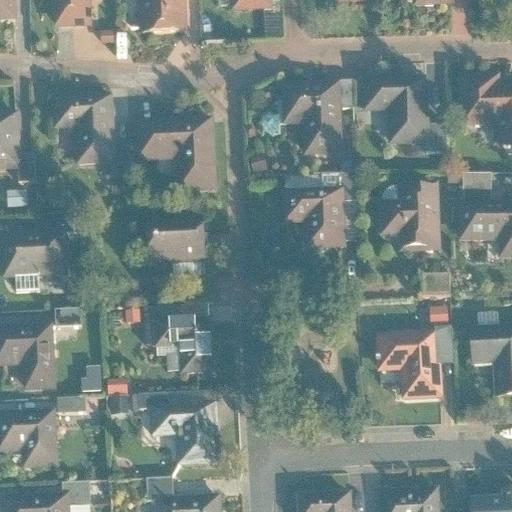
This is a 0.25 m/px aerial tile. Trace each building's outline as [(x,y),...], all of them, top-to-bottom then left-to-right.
[(14,0),(0,0),(0,27),(15,27),(14,0)] [(72,36),(70,0),(39,0),(40,5),(53,5),(54,37),(72,36)] [(70,0),(72,36),(92,36),(91,4),(103,3),(102,0),(70,0)] [(185,2),(185,0),(138,0),(140,42),(187,40),(185,2)] [(273,18),(272,0),(231,0),(232,20),(273,18)] [(371,0),(336,0),(337,12),(372,11),(371,0)] [(453,0),(399,0),(400,11),(414,11),(414,15),(454,15),(453,0)] [(503,76),(461,76),(462,128),(495,128),(496,147),(511,146),(511,84),(503,85),(503,76)] [(430,126),(429,78),(365,80),(367,113),(389,112),(390,146),(426,146),(431,146),(430,126)] [(341,82),(282,84),(284,125),(303,125),(305,158),(344,156),(342,110),(341,82)] [(354,82),(341,82),(342,110),(355,110),(354,82)] [(113,96),(52,99),(54,131),(75,130),(76,167),(111,165),(117,165),(116,147),(113,96)] [(19,113),(0,113),(0,171),(19,171),(21,171),(20,156),(19,113)] [(215,118),(134,122),(136,164),(175,162),(177,195),(219,193),(215,118)] [(448,126),(430,126),(431,146),(426,146),(426,153),(448,153),(448,126)] [(130,146),(116,147),(117,165),(111,165),(111,179),(132,178),(130,146)] [(34,155),(20,156),(21,171),(19,171),(20,184),(35,184),(34,155)] [(466,176),(466,202),(494,202),(493,176),(466,176)] [(443,253),(440,184),(399,186),(401,254),(443,253)] [(345,190),(283,191),(284,252),(347,250),(345,190)] [(13,194),(14,210),(33,209),(32,193),(13,194)] [(466,202),(462,202),(462,243),(501,244),(502,260),(511,260),(511,201),(494,202),(466,202)] [(42,216),(42,232),(67,231),(67,237),(74,236),(73,215),(42,216)] [(204,216),(150,219),(152,266),(206,264),(204,216)] [(42,232),(1,234),(3,281),(69,278),(67,237),(67,231),(42,232)] [(451,275),(424,276),(424,300),(451,300),(451,275)] [(213,277),(186,278),(188,307),(215,305),(213,277)] [(155,308),(156,322),(183,321),(182,308),(155,308)] [(452,309),(434,310),(435,327),(453,326),(452,309)] [(81,311),(56,313),(57,330),(82,328),(81,311)] [(156,322),(154,322),(155,350),(180,349),(181,377),(214,376),(212,320),(183,321),(156,322)] [(57,391),(53,325),(0,327),(0,369),(22,368),(24,393),(57,391)] [(511,326),(474,328),(475,367),(494,366),(496,400),(511,399),(511,326)] [(437,329),(437,332),(440,332),(442,367),(455,366),(453,328),(437,329)] [(442,367),(440,332),(437,332),(378,335),(379,374),(402,373),(403,403),(444,400),(442,367)] [(141,411),(150,411),(150,407),(167,406),(167,395),(141,397),(141,411)] [(85,400),(58,401),(59,416),(86,415),(85,400)] [(167,406),(150,407),(150,411),(151,439),(176,438),(178,468),(220,466),(217,404),(167,406)] [(56,412),(0,415),(0,455),(22,455),(23,471),(59,470),(56,412)] [(64,490),(64,498),(71,498),(71,508),(90,507),(89,490),(64,490)] [(155,501),(173,500),(172,492),(148,492),(148,506),(155,506),(155,501)] [(354,511),(354,494),(298,497),(298,511),(354,511)] [(442,511),(441,494),(381,496),(381,511),(442,511)] [(71,511),(71,508),(71,498),(64,498),(1,500),(1,511),(71,511)] [(222,511),(222,498),(173,500),(155,501),(155,506),(155,511),(222,511)] [(511,511),(511,499),(474,501),(474,511),(511,511)]
